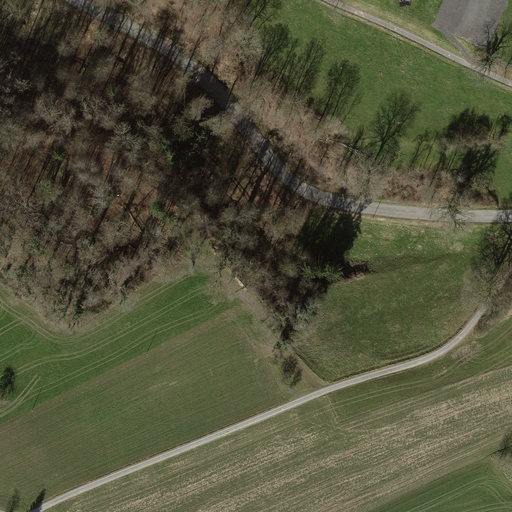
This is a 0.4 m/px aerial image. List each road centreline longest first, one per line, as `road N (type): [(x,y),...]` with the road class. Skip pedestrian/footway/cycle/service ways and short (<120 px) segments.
road 1 (track): [(36,511),(342,385),(431,357),(463,334),(511,263)]
road 2 (unclassified): [(79,0),(200,78),(293,183),(317,197),(416,214),(511,216)]
road 3 (track): [(511,84),(334,0)]
